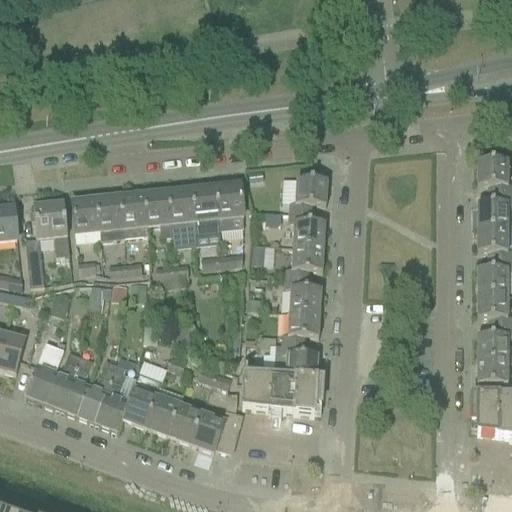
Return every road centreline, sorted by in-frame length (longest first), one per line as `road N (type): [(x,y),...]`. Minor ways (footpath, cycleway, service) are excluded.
road 1 (unclassified): [(444,511),(442,133)]
road 2 (unclassified): [(342,511),(348,146)]
road 3 (tertiary): [(116,136),(422,97)]
road 4 (residential): [(271,511),(162,485),(0,425)]
road 5 (residential): [(116,136),(136,176),(348,146)]
